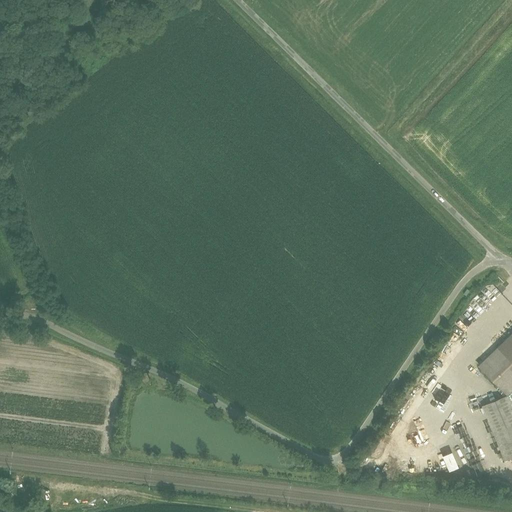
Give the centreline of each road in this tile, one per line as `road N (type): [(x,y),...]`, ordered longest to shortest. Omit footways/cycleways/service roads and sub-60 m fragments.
road 1 (residential): [(0,314),(176,378),(335,463),(490,253)]
road 2 (unclassified): [(490,253),(233,0)]
road 3 (track): [(263,511),(10,479)]
